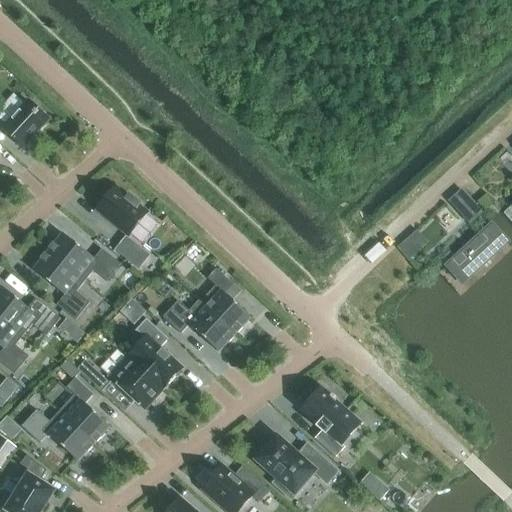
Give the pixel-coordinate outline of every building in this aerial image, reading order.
[(2,131),(22,148),(48,120),(28,102),(2,131)] [(115,189),(97,211),(129,236),(146,214),(138,207),(140,205),(129,196),(127,199),(115,189)] [(469,224),(481,214),(461,191),(449,202),(469,224)] [(164,216),(160,221),(165,224),(169,219),(164,216)] [(470,244),(447,265),(463,283),(507,243),(494,228),(491,225),(470,244)] [(420,234),(402,247),(412,260),(429,247),(420,234)] [(62,235),(48,253),(85,283),(93,273),(106,283),(121,266),(102,250),(94,260),(62,235)] [(126,239),(116,252),(138,269),(148,256),(126,239)] [(76,293),(85,283),(48,253),(33,272),(64,297),(56,306),(75,322),(90,304),(76,293)] [(200,304),(235,336),(250,319),(226,296),(234,287),(216,270),(207,280),(215,287),(200,304)] [(170,300),(180,283),(167,276),(158,293),(170,300)] [(0,290),(0,317),(24,337),(32,326),(46,337),(60,320),(36,300),(28,310),(2,288),(0,290)] [(132,301),(121,313),(134,325),(145,314),(132,301)] [(235,336),(200,304),(191,314),(178,302),(163,319),(180,335),(189,326),(219,354),(235,336)] [(24,337),(0,317),(0,347),(3,350),(0,354),(0,363),(15,376),(29,358),(15,347),(24,337)] [(66,319),(59,329),(68,336),(76,327),(66,319)] [(128,358),(163,390),(183,370),(160,349),(167,341),(168,342),(169,341),(146,320),(135,332),(144,340),(128,358)] [(128,358),(109,378),(144,411),(163,390),(128,358)] [(66,362),(59,369),(63,372),(70,365),(66,362)] [(91,367),(83,376),(102,394),(110,385),(91,367)] [(74,396),(59,413),(94,446),(110,428),(85,405),(93,396),(75,380),(66,389),(74,396)] [(8,381),(2,389),(12,396),(18,389),(8,381)] [(342,446),(361,424),(336,402),(337,400),(332,396),(330,397),(322,390),(302,412),(323,431),(314,440),(335,459),(345,448),(342,446)] [(78,463),(94,446),(59,413),(50,423),(37,411),(22,428),(40,445),(48,436),(78,463)] [(6,417),(0,424),(0,431),(0,432),(10,421),(6,417)] [(0,436),(0,461),(3,464),(15,449),(0,436)] [(337,473),(338,474),(339,473),(307,444),(296,456),(277,439),(257,461),(276,479),(271,485),(289,501),(313,473),(326,485),(337,473)] [(40,482),(46,472),(27,457),(19,468),(28,475),(4,511),(41,511),(44,508),(55,492),(40,482)] [(238,511),(252,497),(260,503),(269,492),(242,468),(233,479),(221,468),(202,489),(228,511),(238,511)] [(378,485),(370,494),(379,502),(387,493),(378,485)] [(192,511),(179,500),(169,511),(192,511)]
